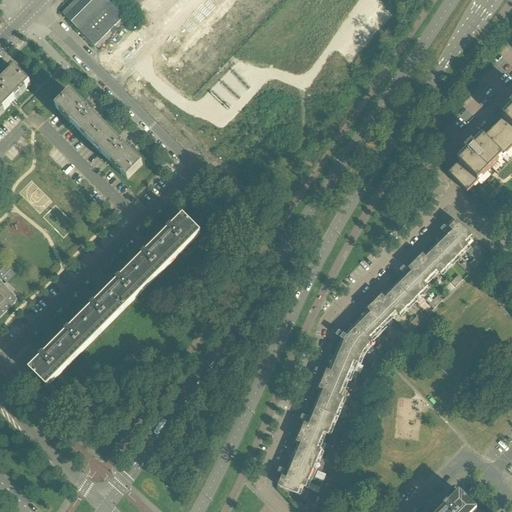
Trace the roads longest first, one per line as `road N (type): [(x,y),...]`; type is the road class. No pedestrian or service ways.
road 1 (primary): [(453,0),(104,507)]
road 2 (primary): [(197,511),(336,226),(488,0)]
road 3 (residential): [(511,251),(454,192),(326,321),(260,486),(285,511)]
road 4 (residential): [(0,363),(138,223)]
road 5 (residential): [(0,152),(33,119),(138,223)]
road 6 (residential): [(138,223),(188,174),(189,162),(125,99)]
road 7 (tertiary): [(104,507),(0,401)]
road 8 (residential): [(125,99),(225,0)]
road 9 (residential): [(125,99),(34,7)]
